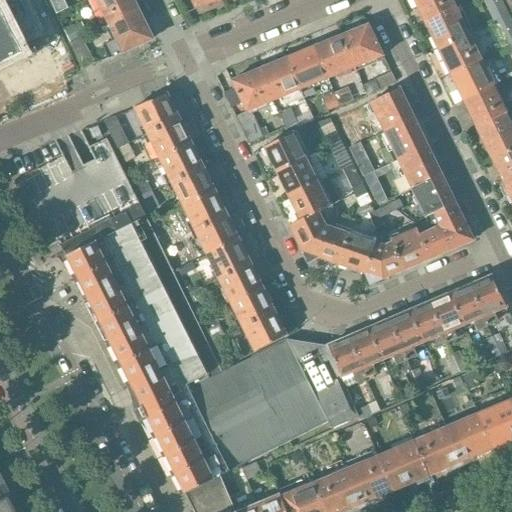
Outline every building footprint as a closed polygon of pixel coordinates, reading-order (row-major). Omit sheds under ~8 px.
[(0,0),(0,80),(49,55),(20,0),(0,0)] [(62,0),(50,0),(56,13),(67,8),(62,0)] [(96,0),(109,24),(139,10),(134,0),(96,0)] [(218,0),(191,0),(196,9),(218,0)] [(413,0),(425,23),(459,6),(456,0),(413,0)] [(481,0),(493,23),(497,21),(496,20),(508,14),(501,0),(481,0)] [(425,23),(438,49),(470,34),(457,8),(460,7),(459,6),(425,23)] [(139,10),(109,24),(116,39),(104,45),(110,58),(151,41),(152,36),(139,10)] [(55,50),(63,46),(45,11),(38,15),(55,50)] [(509,46),(507,47),(508,47),(511,45),(511,21),(508,14),(496,20),(497,21),(509,46)] [(81,23),(63,32),(69,43),(81,37),(87,35),(81,23)] [(369,25),(342,37),(355,69),(381,58),(369,25)] [(482,60),(470,34),(438,49),(451,76),(482,60)] [(93,62),(81,37),(69,43),(82,68),(93,62)] [(328,79),(355,69),(342,37),(315,47),(328,79)] [(315,47),(288,59),(301,91),(328,79),(315,47)] [(274,102),(301,91),(288,59),(261,70),(274,102)] [(495,86),(482,60),(451,76),(464,102),(495,86)] [(274,102),(261,70),(232,82),(244,114),(274,102)] [(396,81),(394,78),(391,72),(361,87),(365,96),(396,81)] [(477,129),(507,114),(509,113),(495,86),(464,102),(477,129)] [(414,118),(399,89),(370,103),(385,132),(414,118)] [(348,94),(337,99),(340,107),(352,102),(348,94)] [(134,108),(147,135),(179,119),(167,95),(134,108)] [(278,113),(284,128),(295,124),(297,128),(314,122),(311,113),(294,120),(290,108),(278,113)] [(249,145),(264,138),(254,119),(250,121),(246,113),(236,118),(249,145)] [(511,150),(511,125),(507,114),(477,129),(493,160),(511,150)] [(385,132),(399,161),(428,147),(414,118),(385,132)] [(147,135),(160,160),(191,144),(179,119),(147,135)] [(345,120),(337,125),(350,150),(358,146),(345,120)] [(98,126),(89,130),(93,140),(102,136),(98,126)] [(122,129),(110,135),(117,150),(129,144),(122,129)] [(81,131),(55,142),(63,157),(13,182),(46,249),(59,242),(60,245),(59,246),(60,247),(61,246),(63,250),(143,211),(107,139),(90,147),(81,131)] [(336,132),(325,137),(330,147),(341,141),(336,132)] [(264,148),(277,173),(306,159),(293,133),(264,148)] [(335,156),(345,151),(341,141),(330,147),(335,156)] [(124,164),(136,159),(129,144),(117,150),(124,164)] [(203,168),(191,144),(160,160),(171,184),(203,168)] [(360,171),(368,167),(358,146),(350,150),(360,171)] [(399,161),(413,189),(442,175),(428,147),(399,161)] [(511,185),(511,150),(493,160),(506,188),(511,185)] [(277,173),(288,197),(318,183),(306,159),(277,173)] [(353,165),(342,170),(353,194),(355,194),(353,191),(363,186),(353,165)] [(215,192),(203,168),(171,184),(183,207),(215,192)] [(379,169),(362,177),(369,190),(385,182),(379,169)] [(413,189),(427,218),(427,219),(435,214),(456,204),(442,175),(413,189)] [(145,177),(134,182),(142,199),(153,193),(145,177)] [(288,197),(300,221),(319,212),(330,206),(339,202),(327,178),(318,183),(288,197)] [(353,194),(358,205),(359,204),(357,200),(367,195),(363,186),(353,191),(355,194),(353,194)] [(227,216),(215,192),(183,207),(195,232),(227,216)] [(148,212),(159,207),(153,193),(142,199),(148,212)] [(358,205),(359,208),(360,209),(371,204),(367,195),(357,200),(359,204),(358,205)] [(403,208),(399,199),(388,205),(392,213),(403,208)] [(359,208),(356,209),(355,216),(362,219),(368,216),(371,215),(370,213),(374,211),(371,204),(360,209),(359,208)] [(441,227),(421,236),(430,260),(475,241),(456,204),(435,214),(441,227)] [(388,205),(378,210),(382,218),(392,213),(388,205)] [(368,216),(376,232),(385,228),(381,218),(382,218),(378,210),(374,211),(370,213),(371,215),(368,216)] [(223,373),(161,248),(143,211),(63,250),(131,385),(144,412),(190,390),(223,373)] [(300,221),(289,226),(301,251),(326,239),(329,232),(319,212),(300,221)] [(195,232),(207,256),(239,240),(227,216),(195,232)] [(169,226),(158,231),(165,246),(176,241),(169,226)] [(335,229),(329,232),(326,239),(301,251),(308,263),(319,257),(340,265),(350,234),(335,229)] [(393,241),(394,243),(405,271),(430,260),(421,236),(418,230),(393,241)] [(376,243),(350,234),(340,265),(365,274),(376,243)] [(251,264),(239,240),(207,256),(219,280),(251,264)] [(172,260),(183,255),(176,241),(165,246),(172,260)] [(376,243),(365,274),(366,274),(371,285),(405,271),(394,243),(385,246),(376,243)] [(262,288),(251,264),(219,280),(231,304),(262,288)] [(492,277),(472,286),(489,327),(499,323),(495,313),(507,308),(492,277)] [(472,286),(452,295),(465,326),(475,321),(479,331),(489,327),(472,286)] [(274,312),(262,288),(231,304),(243,328),(274,312)] [(452,295),(431,303),(448,344),(458,340),(454,330),(465,326),(452,295)] [(431,303),(411,312),(424,343),(434,339),(438,348),(448,344),(431,303)] [(274,312),(243,328),(255,352),(286,336),(274,312)] [(411,312),(390,320),(407,361),(417,357),(413,348),(424,343),(411,312)] [(390,320),(370,329),(383,360),(394,356),(398,365),(407,361),(390,320)] [(219,324),(207,330),(213,343),(225,337),(219,324)] [(370,329),(350,337),(367,378),(376,374),(373,365),(383,360),(370,329)] [(507,349),(500,333),(492,337),(499,353),(507,349)] [(220,356),(231,351),(225,337),(213,343),(220,356)] [(340,341),(329,346),(342,378),(346,387),(357,382),(367,378),(350,337),(340,341)] [(487,347),(475,353),(482,369),(495,363),(502,360),(499,353),(492,337),(484,341),(487,347)] [(287,340),(223,373),(190,390),(144,412),(186,494),(221,477),(329,422),(333,430),(359,419),(356,412),(346,387),(342,378),(329,346),(287,340)] [(467,370),(460,351),(452,355),(459,373),(467,370)] [(444,358),(452,376),(459,373),(452,355),(444,358)] [(499,374),(507,371),(502,360),(495,363),(499,374)] [(482,369),(487,380),(499,374),(495,363),(482,369)] [(426,387),(419,368),(411,372),(419,390),(426,387)] [(480,386),(473,371),(463,376),(469,392),(480,386)] [(403,375),(411,394),(419,390),(411,372),(403,375)] [(460,377),(453,380),(456,388),(463,385),(460,377)] [(446,389),(436,393),(439,400),(449,396),(446,389)] [(511,403),(511,401),(479,414),(493,449),(511,441),(511,403)] [(367,407),(356,412),(359,419),(371,415),(367,407)] [(479,414),(446,427),(462,466),(473,461),(473,458),(493,449),(479,414)] [(374,417),(367,420),(370,428),(378,425),(374,417)] [(446,427),(414,441),(429,476),(449,468),(452,470),(462,466),(446,427)] [(429,476),(414,441),(381,454),(396,490),(417,481),(418,484),(428,480),(427,477),(429,476)] [(378,456),(346,469),(361,507),(374,502),(373,499),(392,491),(378,456)] [(256,462),(241,469),(247,481),(261,474),(256,462)] [(346,469),(313,482),(325,511),(342,511),(348,510),(348,511),(350,511),(361,507),(346,469)] [(232,504),(224,485),(221,477),(186,494),(194,511),(234,511),(231,504),(232,504)] [(0,511),(15,511),(0,481),(0,511)] [(325,511),(313,482),(280,496),(287,511),(325,511)] [(280,495),(258,504),(260,511),(287,511),(280,496),(280,495)]
